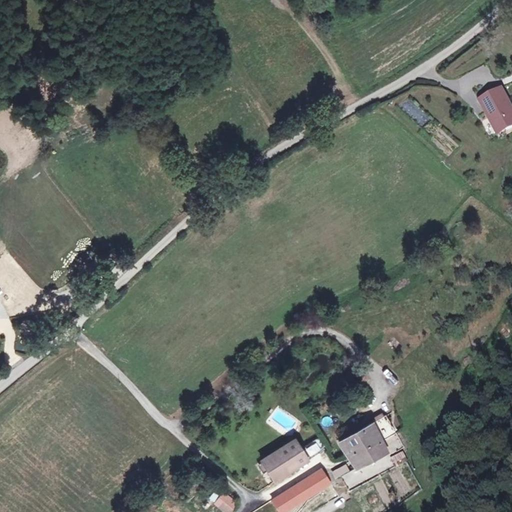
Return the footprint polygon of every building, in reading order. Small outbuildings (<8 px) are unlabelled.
[(511,123),(511,102),(504,87),(482,99),(490,114),(493,113),(502,129),(511,123)] [(381,441),(395,433),(384,415),(371,423),(381,441)] [(370,448),(381,441),(371,423),(340,441),(348,456),(368,444),(370,448)] [(403,448),(395,433),(381,441),(387,451),(398,445),(400,450),(403,448)] [(317,436),(301,446),(308,459),(324,449),(317,436)] [(308,459),(301,446),(296,438),(261,460),(262,462),(266,470),(274,481),(281,476),(308,459)] [(355,469),(387,451),(381,441),(370,448),(368,444),(348,456),(355,469)] [(390,455),(400,450),(398,445),(387,451),(390,455)] [(407,462),(402,453),(390,460),(395,469),(407,462)] [(349,472),(346,465),(332,473),(335,479),(349,472)] [(330,484),(323,473),(291,491),(297,502),(330,484)] [(224,511),(231,511),(239,502),(223,491),(214,504),(224,511)] [(297,502),(291,491),(270,504),(275,511),(282,511),(293,506),(292,505),(297,502)]
